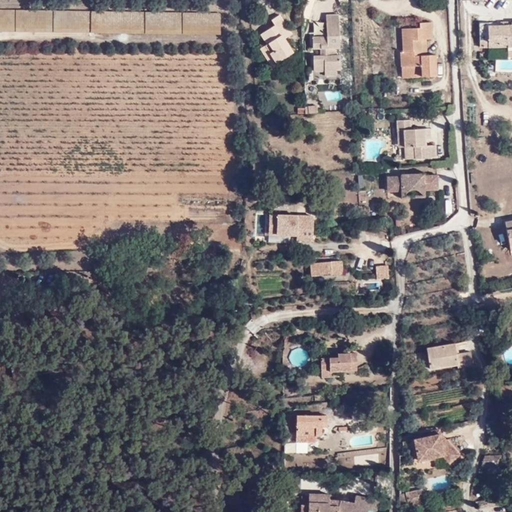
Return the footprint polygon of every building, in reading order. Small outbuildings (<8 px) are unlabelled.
[(324,43),(331,43),(336,43),(334,10),(320,11),(321,31),(305,33),(306,44),(314,44),(315,53),(307,53),(307,63),(320,63),(320,68),(332,67),(338,67),(337,51),(331,51),(324,51),(324,43)] [(151,12),(0,11),(0,28),(219,31),(219,12),(151,12)] [(273,21),(258,33),(266,44),(258,50),(265,60),(271,55),(277,64),(293,52),(283,40),(292,33),(278,13),(271,18),(273,21)] [(418,37),(424,37),(429,37),(428,20),(416,21),(416,27),(399,28),(400,51),(398,51),(398,66),(418,65),(419,75),(432,75),(431,54),(424,54),(419,54),(418,37)] [(511,21),(498,21),(498,26),(487,26),(487,22),(477,22),(478,49),(484,49),(484,43),(494,43),(494,49),(511,48),(511,21)] [(314,44),(306,44),(307,53),(315,53),(314,44)] [(418,65),(398,66),(399,77),(419,75),(418,65)] [(340,88),(324,92),(327,102),(342,98),(340,88)] [(297,106),(296,114),(316,114),(316,106),(297,106)] [(425,137),(424,126),(409,126),(409,119),(394,120),(393,129),(401,129),(402,145),(411,144),(411,158),(434,158),(433,143),(425,144),(425,137)] [(411,144),(402,145),(402,159),(411,158),(411,144)] [(422,171),(381,174),(383,192),(397,191),(398,198),(421,197),(421,189),(435,189),(435,174),(421,174),(422,171)] [(312,241),(312,216),(268,216),(267,241),(312,241)] [(511,223),(501,226),(506,255),(511,254),(511,223)] [(329,263),(308,264),(309,276),(341,274),(341,263),(347,262),(347,255),(329,257),(329,263)] [(384,263),(373,263),(373,276),(385,276),(384,263)] [(455,344),(428,348),(431,370),(459,365),(459,360),(472,360),(471,352),(456,354),(455,344)] [(335,357),(319,358),(320,377),(342,376),(342,372),(354,371),(352,350),(335,351),(335,357)] [(69,354),(10,364),(11,378),(71,369),(69,354)] [(326,413),(294,414),(294,442),(313,442),(313,436),(321,435),(321,428),(326,427),(326,413)] [(440,435),(414,440),(419,463),(443,458),(450,466),(461,455),(446,439),(440,435)] [(379,462),(378,453),(358,455),(359,463),(379,462)] [(502,453),(485,453),(485,458),(498,458),(499,467),(489,467),(489,478),(503,478),(502,453)] [(420,489),(407,493),(410,504),(423,500),(420,489)] [(330,491),(309,490),(309,502),(301,502),(300,511),(367,511),(369,508),(377,510),(380,499),(357,492),(354,501),(341,497),(330,497),(330,491)]
